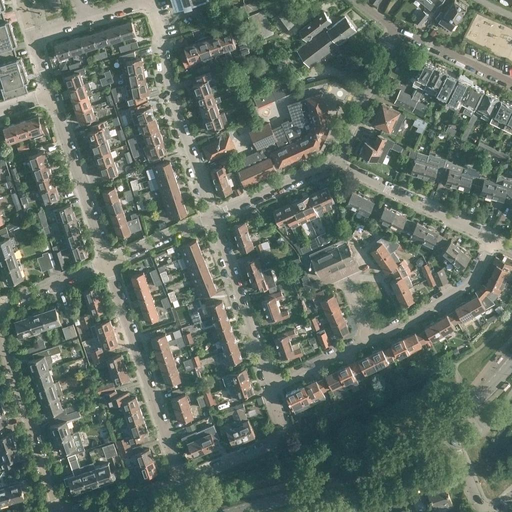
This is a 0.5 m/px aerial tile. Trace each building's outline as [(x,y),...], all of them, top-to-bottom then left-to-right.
[(451,29),(467,6),(457,0),(453,0),(439,21),(451,29)] [(240,6),(243,14),(258,9),(255,1),(240,6)] [(248,16),(258,40),(274,33),(263,9),(248,16)] [(284,31),(295,24),(284,9),(273,17),(279,24),(282,28),(284,31)] [(309,39),(328,27),(327,25),(332,21),(325,11),(299,31),(306,40),(308,38),(309,39)] [(415,21),(420,25),(428,15),(424,11),(415,21)] [(5,14),(0,15),(0,35),(14,31),(10,19),(6,20),(5,14)] [(328,27),(309,39),(310,40),(298,49),(310,65),(318,59),(339,43),(339,42),(356,30),(345,16),(329,28),(328,27)] [(119,25),(123,38),(136,34),(132,21),(119,25)] [(106,29),(110,42),(123,38),(119,25),(106,29)] [(110,42),(106,29),(93,32),(97,46),(110,42)] [(0,55),(16,51),(14,45),(18,44),(14,31),(0,35),(0,55)] [(220,35),(225,50),(236,46),(231,31),(220,35)] [(81,36),(85,49),(97,46),(93,32),(81,36)] [(208,39),(213,54),(225,50),(220,35),(218,35),(217,32),(212,34),(212,35),(207,37),(208,39)] [(68,40),(72,53),(85,49),(81,36),(68,40)] [(197,43),(202,57),(213,54),(208,39),(197,43)] [(72,53),(68,40),(55,44),(59,57),(72,53)] [(125,44),(127,50),(138,47),(137,41),(125,44)] [(202,57),(197,43),(185,47),(187,53),(181,55),(185,67),(195,64),(194,60),(202,57)] [(0,55),(0,75),(26,68),(22,55),(18,57),(16,51),(0,55)] [(136,58),(135,51),(120,56),(124,74),(129,73),(144,69),(142,57),(136,58)] [(424,88),(436,65),(424,59),(413,82),(419,85),(418,88),(417,88),(412,98),(399,92),(395,101),(412,110),(418,98),(424,88)] [(435,93),(446,70),(436,65),(424,88),(435,93)] [(0,75),(0,88),(2,88),(6,99),(29,92),(26,81),(30,80),(26,68),(0,75)] [(144,69),(129,73),(131,84),(147,81),(144,69)] [(444,103),(458,76),(446,70),(435,93),(435,94),(436,93),(441,96),(439,100),(444,103)] [(69,88),(84,83),(80,71),(72,74),(67,76),(65,76),(69,88)] [(197,96),(212,91),(217,89),(216,84),(211,86),(208,80),(213,78),(211,71),(195,77),(198,83),(193,84),(197,96)] [(259,107),(296,91),(290,76),(252,93),(259,107)] [(458,76),(446,99),(457,105),(469,82),(458,76)] [(147,81),(131,84),(134,96),(149,93),(147,81)] [(237,82),(232,84),(237,96),(242,94),(237,82)] [(73,99),(88,94),(84,83),(69,88),(73,99)] [(474,110),(484,90),(471,83),(463,100),(461,103),(474,110)] [(489,117),(499,97),(486,90),(476,110),(479,112),(482,113),(479,118),(486,121),(488,117),(489,117)] [(201,107),(216,102),(216,103),(221,101),(220,96),(215,98),(212,91),(197,96),(201,107)] [(320,147),(331,123),(322,93),(307,98),(308,98),(296,102),(288,104),(293,120),(289,121),(289,119),(282,122),(282,124),(272,128),(270,123),(250,131),(258,148),(259,147),(260,150),(243,158),(247,167),(239,171),(245,185),(276,171),(273,163),(277,161),(279,166),(320,147)] [(77,111),(92,106),(88,94),(73,99),(77,111)] [(502,127),(511,107),(511,102),(501,98),(489,121),(502,127)] [(417,100),(412,111),(417,114),(423,117),(428,106),(417,100)] [(140,122),(155,117),(151,105),(148,106),(146,102),(135,106),(140,122)] [(220,113),(216,103),(216,102),(201,107),(205,119),(220,113)] [(400,112),(383,103),(373,123),(391,132),(391,131),(396,133),(405,115),(400,113),(400,112)] [(97,113),(95,114),(92,106),(77,111),(81,123),(86,121),(88,126),(90,125),(100,122),(97,113)] [(511,107),(502,127),(511,131),(511,107)] [(429,119),(435,122),(438,115),(432,112),(429,119)] [(33,117),(27,119),(34,138),(50,132),(45,119),(41,121),(39,115),(38,115),(37,113),(32,115),(33,117)] [(220,113),(205,119),(209,131),(224,125),(220,113)] [(478,116),(472,114),(461,137),(466,140),(478,116)] [(144,133),(159,128),(155,117),(140,122),(144,133)] [(413,123),(425,128),(427,122),(416,117),(413,123)] [(16,123),(21,138),(32,134),(27,119),(16,123)] [(92,143),(107,138),(103,127),(108,125),(106,120),(100,122),(90,125),(92,130),(88,132),(92,143)] [(21,138),(16,123),(4,127),(9,142),(21,138)] [(432,124),(430,130),(436,133),(438,127),(432,124)] [(454,135),(456,130),(448,126),(446,131),(454,135)] [(148,145),(163,140),(159,128),(144,133),(148,145)] [(136,136),(128,139),(130,144),(137,142),(136,136)] [(225,153),(235,148),(230,136),(204,147),(210,159),(225,153)] [(395,141),(393,140),(384,136),(382,142),(377,139),(376,142),(373,140),(371,144),(366,142),(363,147),(362,146),(360,152),(361,152),(360,153),(376,161),(376,160),(382,163),(390,147),(392,148),(395,141)] [(96,155),(111,149),(107,138),(92,143),(96,155)] [(160,157),(159,154),(167,151),(163,140),(148,145),(144,147),(150,161),(160,157)] [(491,151),(493,147),(478,140),(476,145),(491,151)] [(493,147),(491,151),(507,159),(508,155),(493,147)] [(100,166),(115,161),(111,149),(96,155),(100,166)] [(422,177),(427,161),(416,158),(418,151),(411,149),(404,170),(417,174),(417,175),(422,177)] [(34,167),(49,162),(45,150),(30,155),(34,167)] [(446,160),(444,168),(440,179),(446,181),(446,182),(452,184),(451,186),(457,187),(461,171),(463,166),(452,163),(452,162),(446,160)] [(115,161),(100,166),(103,178),(119,173),(115,161)] [(156,177),(174,171),(170,161),(153,167),(156,177)] [(427,161),(422,177),(428,179),(428,177),(435,179),(435,177),(440,179),(444,168),(438,166),(439,165),(427,161)] [(49,162),(34,167),(38,178),(53,174),(49,162)] [(215,182),(228,178),(234,176),(232,171),(227,173),(224,165),(211,170),(215,182)] [(160,187),(177,182),(174,171),(156,177),(160,187)] [(461,171),(457,187),(463,189),(463,187),(469,189),(470,188),(475,189),(478,178),(473,176),(473,175),(461,171)] [(53,174),(38,178),(41,190),(56,185),(53,174)] [(498,176),(496,181),(491,197),(497,199),(498,198),(504,199),(504,198),(508,202),(511,194),(511,181),(510,181),(510,179),(498,176)] [(228,178),(215,182),(220,195),(233,191),(228,178)] [(478,178),(475,189),(481,191),(480,192),(487,194),(486,196),(491,197),(496,181),(485,178),(484,179),(478,178)] [(177,182),(160,187),(163,198),(181,192),(177,182)] [(20,197),(25,195),(21,184),(16,186),(20,197)] [(56,204),(55,198),(60,197),(56,185),(41,190),(42,190),(21,197),(23,203),(41,197),(40,196),(43,195),(47,207),(56,204)] [(319,190),(327,209),(332,207),(330,203),(335,201),(328,186),(319,190)] [(107,202),(119,198),(115,187),(103,191),(107,202)] [(357,209),(364,194),(359,191),(358,193),(353,190),(352,191),(347,189),(342,200),(347,202),(346,204),(357,209)] [(310,194),(317,209),(321,208),(323,211),(327,209),(319,190),(310,194)] [(166,208),(184,202),(181,192),(163,198),(166,208)] [(301,199),(309,217),(314,215),(312,212),(317,209),(310,194),(301,199)] [(364,194),(357,209),(368,214),(369,213),(374,215),(379,205),(374,202),(375,201),(369,198),(370,197),(364,194)] [(111,214),(123,210),(119,198),(107,202),(111,214)] [(292,202),(299,218),(301,224),(310,220),(309,217),(301,199),(298,200),(297,199),(292,201),(293,202),(292,202)] [(184,202),(166,208),(170,219),(187,213),(184,202)] [(283,207),(291,225),(292,228),(301,224),(299,218),(292,202),(283,207)] [(58,222),(63,220),(76,216),(72,203),(53,209),(58,222)] [(379,205),(374,215),(379,218),(378,219),(389,224),(396,209),(391,207),(391,208),(385,206),(384,207),(379,205)] [(291,225),(283,207),(273,211),(280,226),(285,224),(286,227),(291,225)] [(396,209),(389,224),(401,230),(401,229),(406,231),(411,220),(406,218),(407,216),(401,214),(402,212),(396,209)] [(115,225),(127,221),(123,210),(111,214),(115,225)] [(76,216),(63,220),(58,222),(62,235),(63,235),(67,233),(80,229),(76,216)] [(127,221),(115,225),(119,237),(142,229),(139,217),(132,219),(127,221)] [(26,225),(22,219),(12,224),(15,230),(26,225)] [(411,220),(406,231),(411,233),(411,235),(421,240),(428,225),(424,222),(423,224),(417,221),(417,223),(411,220)] [(237,238),(250,234),(245,221),(232,226),(237,238)] [(428,225),(421,240),(433,245),(433,244),(437,247),(444,237),(439,233),(439,232),(434,229),(434,228),(428,225)] [(67,233),(63,235),(67,247),(72,246),(71,246),(84,241),(80,229),(67,233)] [(10,237),(9,232),(2,234),(4,239),(0,240),(0,255),(15,250),(11,237),(10,237)] [(250,234),(237,238),(241,251),(254,246),(250,234)] [(322,245),(327,243),(322,234),(318,236),(322,245)] [(322,245),(318,236),(308,241),(310,243),(312,249),(322,245)] [(312,258),(320,276),(356,260),(348,242),(346,237),(330,244),(310,253),(312,258)] [(444,237),(437,247),(442,250),(442,251),(446,255),(442,259),(447,264),(449,261),(462,246),(457,242),(456,244),(451,240),(450,241),(444,237)] [(184,257),(201,250),(197,239),(179,246),(184,257)] [(72,246),(67,247),(55,251),(59,265),(65,263),(63,255),(73,251),(76,259),(89,254),(84,241),(71,246),(72,246)] [(261,243),(263,250),(269,248),(270,247),(268,241),(261,243)] [(293,244),(296,247),(300,255),(303,253),(298,242),(293,244)] [(379,260),(390,253),(382,242),(371,249),(379,260)] [(312,249),(310,243),(300,248),(303,253),(312,249)] [(466,250),(462,246),(449,261),(454,265),(452,267),(459,273),(468,263),(465,261),(470,255),(465,252),(466,250)] [(15,250),(0,255),(0,260),(3,269),(20,264),(15,250)] [(201,250),(184,257),(188,267),(205,260),(201,250)] [(390,253),(379,260),(387,272),(398,264),(401,262),(393,250),(390,253)] [(43,253),(44,255),(49,269),(54,267),(49,251),(43,253)] [(49,269),(44,255),(38,257),(43,271),(49,269)] [(511,259),(504,256),(503,259),(496,256),(493,262),(497,264),(492,275),(505,281),(511,265),(511,259)] [(249,275),(262,270),(258,258),(245,262),(249,275)] [(192,277),(209,270),(205,260),(188,267),(192,277)] [(427,279),(433,276),(427,263),(421,266),(427,279)] [(20,264),(3,269),(8,283),(15,280),(15,283),(18,282),(18,279),(24,277),(20,264)] [(154,281),(160,279),(156,268),(150,271),(154,281)] [(438,285),(448,280),(443,268),(432,272),(438,285)] [(209,270),(192,277),(196,287),(213,280),(209,270)] [(262,270),(249,275),(254,287),(267,283),(262,270)] [(135,287),(148,283),(144,272),(132,276),(135,287)] [(397,293),(409,287),(413,285),(407,273),(391,281),(397,293)] [(479,288),(488,296),(493,289),(499,292),(505,281),(492,275),(487,285),(483,283),(479,288)] [(433,276),(427,279),(431,286),(436,284),(433,276)] [(213,280),(196,287),(200,297),(217,290),(213,280)] [(139,299),(151,295),(148,283),(135,287),(139,299)] [(88,302),(103,297),(99,285),(84,290),(88,302)] [(409,287),(397,293),(403,305),(415,299),(409,287)] [(474,314),(486,308),(494,302),(488,296),(479,288),(476,291),(478,295),(467,301),(474,314)] [(323,290),(321,291),(312,295),(314,300),(315,300),(319,308),(324,306),(327,312),(339,306),(334,294),(326,297),(323,290)] [(266,310),(279,306),(276,299),(283,297),(281,291),(265,296),(266,299),(262,300),(266,310)] [(71,307),(72,307),(76,305),(73,294),(67,296),(71,307)] [(151,295),(139,299),(143,310),(155,306),(151,295)] [(103,297),(88,302),(92,313),(79,318),(81,323),(92,319),(98,317),(96,312),(106,309),(103,297)] [(213,316),(227,312),(222,300),(215,303),(214,299),(205,302),(209,314),(212,313),(213,316)] [(452,313),(458,322),(463,319),(465,324),(477,318),(474,314),(467,301),(456,307),(457,310),(452,313)] [(42,310),(48,327),(61,323),(56,306),(54,306),(47,308),(47,309),(42,310)] [(155,306),(143,310),(147,322),(159,318),(155,306)] [(279,306),(266,310),(269,320),(272,319),(273,321),(290,316),(288,310),(281,312),(279,306)] [(339,306),(327,312),(332,324),(344,319),(339,306)] [(29,315),(34,332),(48,327),(42,310),(41,311),(41,310),(34,312),(34,313),(29,315)] [(190,314),(193,324),(202,321),(198,311),(190,314)] [(227,312),(213,316),(217,328),(231,324),(227,312)] [(435,321),(443,334),(455,327),(453,325),(458,322),(452,313),(448,315),(447,314),(435,321)] [(495,313),(486,319),(488,322),(497,316),(495,313)] [(34,332),(29,315),(23,317),(23,316),(17,318),(17,319),(15,319),(21,336),(34,332)] [(315,316),(309,319),(313,330),(320,327),(315,316)] [(92,319),(81,323),(83,329),(94,325),(92,319)] [(100,336),(114,331),(110,319),(96,324),(100,336)] [(344,319),(332,324),(337,336),(350,331),(344,319)] [(421,332),(426,342),(432,339),(432,340),(443,334),(435,321),(425,327),(426,330),(421,332)] [(77,335),(73,324),(68,326),(72,337),(77,335)] [(231,324),(217,328),(221,340),(235,335),(231,324)] [(62,328),(66,339),(72,337),(68,326),(62,328)] [(278,348),(291,344),(289,337),(296,335),(294,329),(277,335),(278,337),(275,338),(278,348)] [(178,342),(183,340),(180,330),(174,332),(178,342)] [(118,343),(114,331),(100,336),(95,337),(99,349),(102,348),(104,347),(118,343)] [(403,337),(410,351),(422,345),(421,344),(426,342),(421,332),(417,334),(415,332),(403,337)] [(156,350),(170,345),(166,333),(152,338),(156,350)] [(323,347),(328,345),(324,333),(318,336),(323,347)] [(225,351),(238,346),(235,335),(221,340),(225,351)] [(388,348),(393,358),(398,356),(410,351),(403,337),(392,343),(393,346),(388,348)] [(27,355),(40,350),(39,344),(25,349),(27,355)] [(291,344),(278,348),(282,358),(285,357),(286,360),(303,354),(300,348),(294,350),(291,344)] [(53,362),(53,361),(54,360),(51,353),(59,351),(57,345),(45,348),(44,349),(46,354),(28,361),(29,362),(28,362),(30,369),(31,369),(33,374),(49,368),(48,364),(52,363),(53,362)] [(159,361),(174,356),(170,345),(156,350),(159,361)] [(225,351),(227,355),(224,356),(227,364),(243,358),(238,346),(225,351)] [(92,358),(104,354),(102,348),(99,349),(90,352),(92,358)] [(370,353),(377,367),(389,361),(388,360),(393,358),(388,348),(384,350),(382,348),(370,353)] [(354,362),(360,374),(365,371),(365,372),(377,367),(370,353),(359,359),(354,362)] [(104,354),(92,358),(95,364),(107,360),(104,354)] [(112,370),(126,366),(122,354),(108,359),(112,370)] [(191,358),(192,363),(194,367),(201,364),(198,355),(191,358)] [(163,373),(178,368),(174,356),(159,361),(163,373)] [(337,369),(344,383),(356,377),(355,376),(360,374),(354,362),(349,364),(349,363),(337,369)] [(126,366),(112,370),(116,382),(130,377),(126,366)] [(37,387),(54,381),(49,368),(33,374),(35,380),(34,380),(36,386),(37,386),(37,387)] [(183,379),(182,380),(178,368),(163,373),(167,385),(172,383),(174,389),(184,385),(183,384),(185,383),(183,379)] [(226,374),(230,386),(250,380),(246,368),(226,374)] [(322,380),(327,390),(332,387),(332,388),(344,383),(337,369),(326,375),(327,377),(322,380)] [(92,375),(85,377),(87,383),(94,381),(92,375)] [(304,385),(312,400),(314,403),(325,398),(322,392),(327,390),(322,380),(318,382),(316,379),(304,385)] [(42,400),(59,394),(63,393),(59,380),(54,381),(37,387),(38,389),(37,389),(39,395),(40,395),(42,400)] [(233,399),(254,392),(250,380),(230,386),(229,387),(233,399)] [(99,394),(116,388),(114,383),(97,388),(99,394)] [(204,395),(212,393),(209,385),(201,387),(204,395)] [(312,400),(304,385),(286,394),(294,410),(299,407),(298,405),(305,401),(306,403),(312,400)] [(126,413),(140,408),(136,396),(130,398),(128,393),(118,396),(117,391),(105,394),(109,405),(122,401),(126,413)] [(176,410),(190,405),(186,393),(172,398),(176,410)] [(212,393),(204,395),(204,396),(207,405),(215,403),(212,393)] [(59,394),(42,400),(44,406),(43,406),(46,413),(46,412),(46,414),(63,408),(59,394)] [(237,420),(244,440),(255,435),(249,419),(248,419),(244,409),(245,409),(243,403),(229,407),(230,414),(233,413),(236,421),(237,420)] [(67,413),(79,409),(77,404),(65,408),(67,413)] [(190,405),(176,410),(180,422),(194,417),(190,405)] [(140,408),(126,413),(130,424),(144,419),(140,408)] [(0,430),(5,429),(3,423),(8,421),(10,420),(7,413),(6,414),(4,410),(0,411),(0,430)] [(105,415),(98,417),(100,424),(107,422),(105,415)] [(213,416),(206,418),(210,429),(216,427),(213,416)] [(144,419),(130,424),(127,425),(131,436),(117,441),(121,452),(132,448),(130,443),(144,438),(142,433),(148,431),(144,419)] [(55,439),(72,433),(67,420),(50,425),(51,427),(53,433),(55,439)] [(224,436),(229,434),(233,444),(244,440),(237,420),(220,427),(224,436)] [(183,427),(186,433),(197,428),(195,422),(183,427)] [(0,449),(16,444),(15,440),(16,439),(14,432),(12,433),(12,432),(6,434),(5,429),(0,430),(0,449)] [(200,437),(206,451),(217,446),(211,432),(200,437)] [(72,433),(55,439),(57,444),(57,445),(59,451),(60,452),(66,450),(77,447),(72,433)] [(206,451),(200,437),(188,442),(194,456),(206,451)] [(90,442),(77,447),(66,450),(68,456),(76,453),(91,447),(90,442)] [(113,443),(108,445),(112,457),(117,455),(113,443)] [(16,444),(0,449),(0,452),(1,455),(3,455),(5,461),(0,462),(2,468),(16,463),(15,458),(20,456),(20,455),(21,455),(19,448),(18,448),(16,444)] [(102,447),(106,458),(112,457),(108,445),(102,447)] [(132,448),(121,452),(122,458),(134,454),(132,448)] [(139,464),(153,459),(149,448),(135,453),(139,464)] [(153,459),(139,464),(135,466),(141,481),(153,477),(152,473),(157,471),(157,470),(158,470),(157,464),(155,465),(154,461),(153,459)] [(80,467),(81,471),(87,488),(101,484),(95,467),(93,462),(80,467)] [(95,467),(101,484),(114,479),(108,462),(95,467)] [(7,476),(18,471),(17,466),(5,470),(7,476)] [(87,488),(81,471),(68,476),(74,493),(87,488)] [(26,478),(14,482),(8,483),(13,501),(17,500),(18,501),(25,499),(25,498),(25,497),(24,492),(29,490),(26,478)] [(0,500),(1,504),(2,504),(2,505),(9,503),(9,502),(13,501),(8,483),(3,485),(3,487),(0,487),(0,500)] [(407,487),(412,501),(424,497),(419,483),(407,487)] [(436,509),(453,503),(449,492),(448,492),(445,483),(427,489),(431,501),(433,500),(436,509)] [(412,501),(407,487),(401,489),(406,503),(412,501)] [(360,503),(362,511),(369,511),(366,501),(360,503)] [(362,511),(360,503),(353,505),(355,511),(362,511)]
